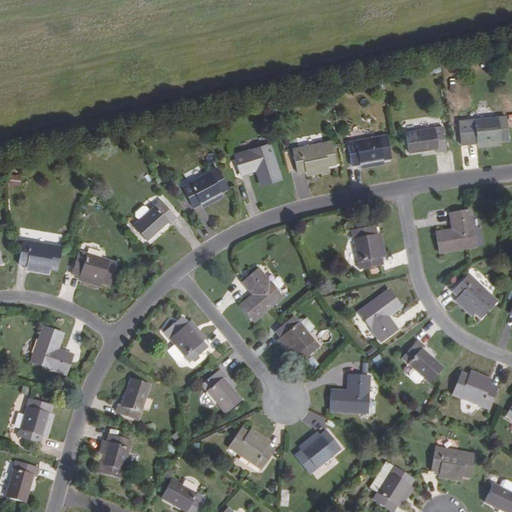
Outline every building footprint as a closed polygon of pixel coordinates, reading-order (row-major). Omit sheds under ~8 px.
[(459,122),(461,145),(476,143),(500,141),(508,140),(506,117),(459,122)] [(445,151),(441,127),(406,133),(409,153),(436,149),(437,152),(445,151)] [(348,144),(352,166),(359,165),(382,161),(390,159),(386,136),(348,144)] [(293,149),(297,173),(305,171),(327,167),(335,165),(330,142),(293,149)] [(260,185),(281,179),(270,145),(249,152),(248,150),(234,155),(241,175),(255,170),(260,185)] [(383,166),(382,161),(359,165),(360,170),(383,166)] [(329,172),(327,167),(305,171),(306,176),(329,172)] [(193,207),(200,204),(221,192),(228,189),(216,169),(182,187),(193,207)] [(9,175),(9,185),(20,186),(21,175),(9,175)] [(223,196),(221,192),(200,204),(202,208),(223,196)] [(170,224),(176,219),(160,201),(133,225),(147,240),(168,222),(170,224)] [(144,204),(133,213),(138,218),(148,210),(144,204)] [(436,233),(440,253),(475,247),(470,212),(449,215),(452,230),(436,233)] [(359,270),(382,265),(381,258),(376,235),(374,227),(352,232),(359,270)] [(385,257),(381,234),(376,235),(381,258),(385,257)] [(23,241),(19,265),(27,266),(49,270),(57,271),(60,248),(23,241)] [(72,275),(79,277),(101,284),(108,286),(116,264),(79,252),(72,275)] [(48,275),(49,270),(27,266),(26,272),(48,275)] [(253,321),(281,298),(258,270),(242,283),(252,295),(240,306),(253,321)] [(140,280),(143,284),(149,279),(145,275),(140,280)] [(452,292),(458,297),(475,313),(480,318),(496,301),(469,275),(452,292)] [(100,288),(101,284),(79,277),(78,282),(100,288)] [(400,307),(388,291),(358,312),(380,342),(397,329),(388,317),(400,307)] [(471,317),(475,313),(458,297),(454,302),(471,317)] [(276,332),(280,338),(295,356),(300,362),(318,347),(294,317),(276,332)] [(189,362),(207,348),(202,342),(187,323),(182,318),(164,333),(189,362)] [(191,320),(187,323),(202,342),(206,339),(191,320)] [(62,335),(43,328),(31,362),(50,369),(50,370),(65,375),(72,355),(56,350),(62,335)] [(291,359),(295,356),(280,338),(276,341),(291,359)] [(424,346),(418,341),(402,359),(412,368),(423,378),(428,383),(442,368),(422,349),(424,346)] [(366,353),(370,358),(378,352),(374,347),(366,353)] [(379,354),(372,361),(378,366),(384,359),(379,354)] [(317,365),(311,358),(305,363),(311,370),(317,365)] [(419,382),(423,378),(412,368),(409,372),(409,376),(415,382),(419,382)] [(225,377),(220,370),(201,385),(225,413),(240,400),(222,380),(225,377)] [(492,380),(471,371),(468,376),(490,385),(492,380)] [(489,410),(497,387),(490,385),(468,376),(462,373),(452,395),(489,410)] [(331,391),(330,412),(366,414),(368,377),(348,375),(347,392),(331,391)] [(118,405),(115,413),(138,420),(150,386),(130,380),(121,406),(118,405)] [(18,437),(40,443),(42,436),(49,414),(51,406),(28,400),(18,437)] [(373,414),(374,403),(367,403),(366,414),(373,414)] [(47,437),(53,415),(49,414),(42,436),(47,437)] [(260,470),(273,450),(267,446),(248,433),(241,429),(228,448),(260,470)] [(270,441),(252,429),(248,433),(267,446),(270,441)] [(341,450),(325,431),(320,436),(301,451),(295,455),(310,474),(341,450)] [(298,447),(301,451),(320,436),(316,431),(298,447)] [(130,441),(108,435),(106,442),(100,465),(98,473),(121,479),(130,441)] [(95,464),(100,465),(106,442),(101,441),(95,464)] [(435,448),(431,472),(438,473),(461,477),(470,478),(473,455),(435,448)] [(36,477),(38,469),(15,462),(5,497),(25,502),(32,477),(36,477)] [(385,479),(393,467),(386,462),(378,474),(385,479)] [(391,511),(393,511),(396,507),(409,486),(413,480),(393,467),(385,479),(378,474),(371,485),(370,484),(368,487),(368,489),(376,494),(372,500),(391,511)] [(460,483),(461,477),(438,473),(437,478),(460,483)] [(196,511),(204,499),(171,481),(162,499),(184,511),(196,511)] [(502,482),(499,487),(511,493),(511,484),(505,481),(502,482)] [(511,511),(511,493),(493,484),(484,502),(503,511),(511,511)] [(413,489),(409,486),(396,507),(400,510),(413,489)] [(281,489),(280,506),(289,507),(290,490),(281,489)]
